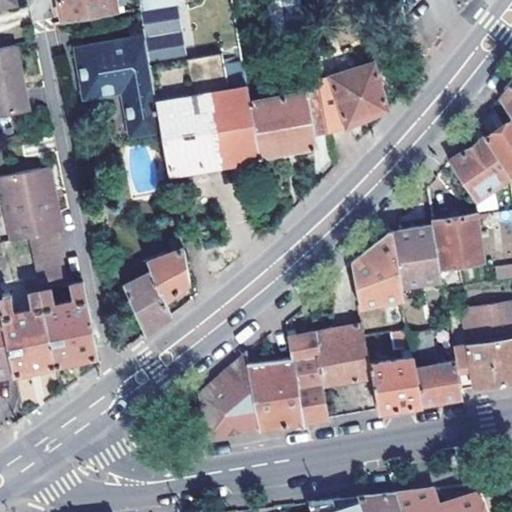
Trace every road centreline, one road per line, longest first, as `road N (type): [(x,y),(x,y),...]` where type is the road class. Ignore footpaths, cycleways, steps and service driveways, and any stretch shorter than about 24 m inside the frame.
road 1 (tertiary): [(134,382),(348,204),(511,13)]
road 2 (unclassified): [(29,457),(75,476),(158,487),(511,427)]
road 3 (residential): [(44,0),(114,354),(134,382)]
road 4 (tertiary): [(29,457),(134,382)]
